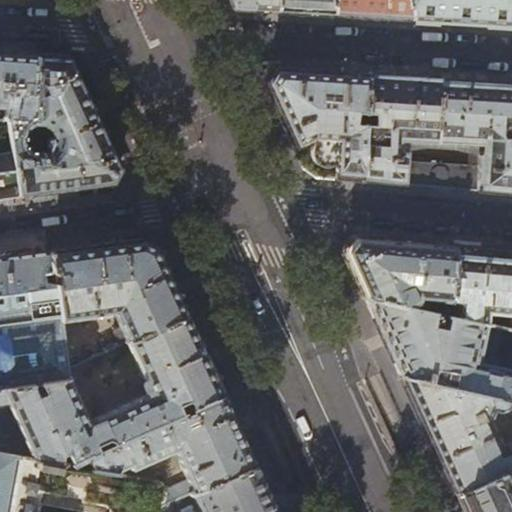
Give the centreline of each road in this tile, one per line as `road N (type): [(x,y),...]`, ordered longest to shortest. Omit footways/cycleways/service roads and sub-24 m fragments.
road 1 (residential): [(161,35),(511,56)]
road 2 (primary): [(369,511),(229,199)]
road 3 (residential): [(229,199),(511,223)]
road 4 (residential): [(0,228),(229,199)]
road 5 (primary): [(229,199),(161,35)]
road 6 (residential): [(161,35),(0,24)]
